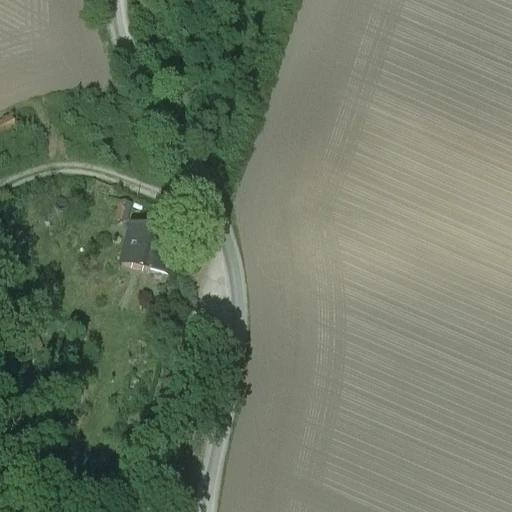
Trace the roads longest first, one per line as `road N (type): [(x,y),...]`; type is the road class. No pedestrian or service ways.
road 1 (unclassified): [(210,511),(234,278),(218,214),(134,78),(110,0)]
road 2 (track): [(141,511),(189,319),(209,290),(234,278)]
